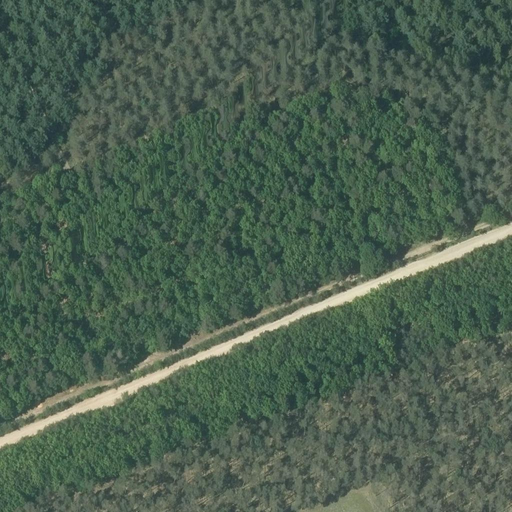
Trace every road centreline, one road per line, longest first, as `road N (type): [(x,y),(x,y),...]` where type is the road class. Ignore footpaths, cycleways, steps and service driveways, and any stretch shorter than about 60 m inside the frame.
road 1 (track): [(0,429),(511,213)]
road 2 (track): [(0,439),(511,226)]
road 3 (track): [(154,364),(0,35)]
